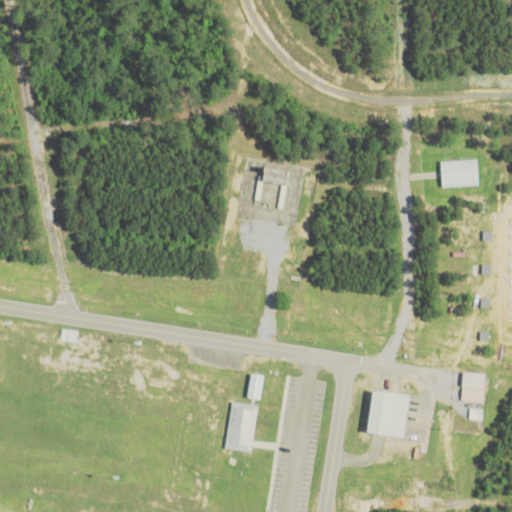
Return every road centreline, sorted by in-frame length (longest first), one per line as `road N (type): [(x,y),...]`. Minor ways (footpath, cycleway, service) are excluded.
road 1 (residential): [(0,305),(407,368)]
road 2 (track): [(407,368),(393,0)]
road 3 (track): [(9,0),(68,316)]
road 4 (track): [(511,509),(324,511)]
road 5 (residential): [(345,363),(324,511)]
